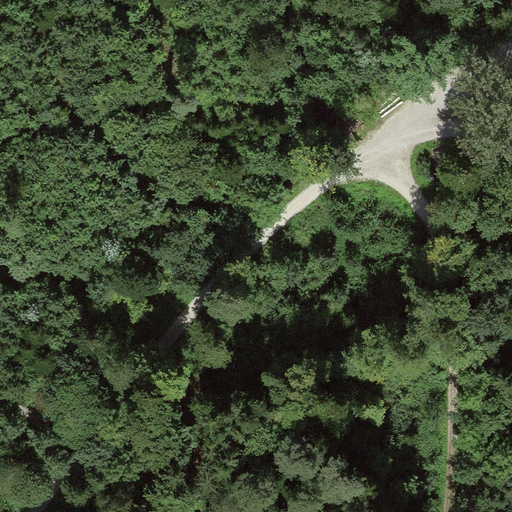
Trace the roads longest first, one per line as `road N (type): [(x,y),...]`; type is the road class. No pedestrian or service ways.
road 1 (track): [(38,511),(182,336),(331,179),(511,60)]
road 2 (track): [(376,146),(439,227),(458,321)]
road 3 (track): [(452,511),(464,423),(458,321)]
road 4 (track): [(376,146),(434,131),(511,126)]
